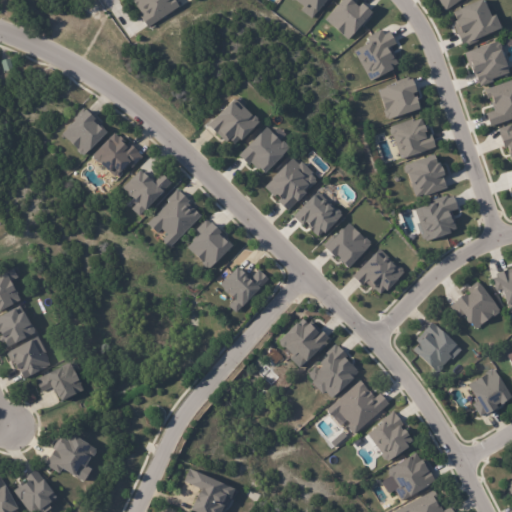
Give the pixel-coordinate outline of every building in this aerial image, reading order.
[(132,0),(173,0),(177,5),(146,26),(138,14),(141,13),(132,0)] [(289,0),(313,17),(325,0),(289,0)] [(340,0),(324,19),(348,40),(370,14),(354,0),(340,0)] [(456,0),(444,9),(437,0),(456,0)] [(500,30),(494,14),(489,16),(483,0),(478,0),(451,10),(455,20),(452,22),(460,44),(500,30)] [(367,80),(398,66),(389,46),(396,43),(388,28),(366,38),(368,43),(353,50),(367,80)] [(465,50),(475,84),(508,74),(498,41),(465,50)] [(14,68),(5,71),(2,60),(11,57),(14,68)] [(418,109),(413,92),(415,91),(411,79),(376,89),(386,119),(418,109)] [(511,79),(484,88),(491,111),(485,113),(489,125),(511,117),(511,79)] [(251,112),(252,113),(255,116),(255,118),(256,119),(238,139),(237,138),(233,143),(227,138),(224,141),(205,124),(228,98),(229,99),(232,96),(251,112)] [(94,118),(91,121),(100,129),(101,128),(105,132),(82,155),(81,154),(79,153),(76,151),(76,149),(60,133),(85,109),(94,118)] [(388,127),(399,159),(434,147),(429,133),(426,135),(419,116),(388,127)] [(511,164),(511,128),(511,129),(510,124),(499,128),(509,165),(511,164)] [(251,163),(248,166),(238,156),(246,148),(244,147),(264,127),(266,128),(268,127),(274,133),(271,135),(279,142),(280,141),(287,147),(261,173),(251,163)] [(126,144),(129,140),(139,150),(138,150),(143,155),(132,166),(127,161),(124,164),(124,167),(122,169),(120,169),(114,175),(109,170),(108,170),(94,156),(94,154),(93,153),(99,146),(98,145),(107,137),(108,137),(114,131),(119,135),(120,133),(123,136),(120,138),(126,144)] [(403,164),(413,198),(445,188),(435,154),(403,164)] [(309,173),(310,173),(313,177),(314,180),(315,181),(308,188),(304,184),(300,189),(303,192),(286,209),(277,200),(279,198),(274,194),(273,195),(263,186),(270,178),(269,177),(283,162),(284,163),(290,156),(297,163),(300,160),(311,171),(309,173)] [(161,170),(172,180),(162,190),(161,189),(139,214),(131,207),(137,200),(130,194),(130,193),(128,191),(128,189),(124,185),(128,180),(128,179),(139,167),(150,176),(153,178),(161,170)] [(187,198),(186,200),(199,213),(168,244),(161,237),(166,232),(160,226),(156,231),(146,221),(167,199),(165,198),(176,187),(187,198)] [(333,206),(336,207),(339,210),(339,213),(322,232),(320,230),(316,235),(308,227),(309,227),(304,222),(302,224),(292,214),(301,205),(300,204),(311,193),(318,199),(320,197),(323,200),(321,203),(322,204),(324,202),(328,206),(331,204),(333,206)] [(424,240),(456,230),(450,211),(456,208),(452,195),(414,207),(424,240)] [(210,223),(219,233),(217,235),(225,242),(225,241),(230,246),(208,269),(207,268),(205,268),(202,265),(202,263),(186,248),(192,242),(200,233),(196,230),(207,220),(210,223)] [(344,269),(324,250),(323,251),(322,250),(322,249),(321,247),(324,244),(321,241),(325,236),(329,239),(346,221),(369,243),(344,269)] [(385,293),(360,269),(380,249),(405,273),(385,293)] [(511,310),(509,311),(506,302),(504,303),(499,288),(495,289),(490,276),(496,274),(495,271),(507,267),(508,270),(511,268),(511,310)] [(243,276),(242,276),(246,280),(256,270),(266,280),(233,313),(227,307),(232,302),(222,291),(223,290),(218,286),(223,281),(222,280),(234,268),(243,276)] [(17,277),(9,282),(13,290),(16,290),(17,293),(17,294),(20,300),(0,310),(0,275),(13,269),(17,277)] [(463,314),(473,329),(498,311),(478,282),(448,304),(457,317),(463,314)] [(24,312),(22,313),(29,324),(32,324),(35,330),(34,332),(35,333),(24,339),(24,338),(17,342),(17,343),(8,348),(6,344),(5,344),(4,343),(3,344),(0,338),(0,315),(20,305),(24,312)] [(328,340),(324,343),(326,345),(317,354),(315,351),(297,370),(287,360),(291,356),(283,349),(281,348),(278,345),(278,343),(277,342),(295,324),(296,325),(302,320),(307,325),(310,322),(328,340)] [(451,360),(449,358),(440,367),(441,367),(441,369),(437,373),(434,372),(433,371),(432,371),(429,368),(428,369),(410,350),(417,345),(415,344),(417,342),(414,340),(425,330),(424,329),(426,327),(427,328),(432,323),(460,351),(451,360)] [(45,352),(42,353),(43,355),(45,355),(46,358),(46,360),(49,365),(23,379),(18,368),(16,369),(12,362),(11,362),(6,353),(36,336),(45,352)] [(358,370),(333,346),(305,376),(330,400),(358,370)] [(60,402),(58,398),(57,399),(51,388),(42,392),(36,379),(45,375),(45,374),(60,367),(60,366),(74,359),(79,369),(72,372),(76,380),(77,379),(78,380),(80,383),(80,385),(82,390),(74,393),(75,395),(60,402)] [(501,404),(501,405),(499,406),(498,404),(494,406),(496,409),(484,415),(478,418),(471,405),(476,403),(466,386),(485,375),(486,376),(485,373),(491,370),(493,370),(509,399),(501,404)] [(374,399),(379,395),(388,405),(352,435),(346,428),(347,426),(337,414),(331,418),(330,417),(328,418),(325,414),(327,413),(324,410),(359,381),(374,399)] [(411,442),(404,447),(405,449),(386,463),(384,461),(383,461),(380,458),(380,455),(381,455),(366,435),(374,429),(373,427),(394,411),(403,425),(398,429),(401,432),(403,431),(411,442)] [(91,466),(83,480),(72,474),(61,468),(60,471),(47,464),(50,458),(49,457),(53,450),(51,449),(59,435),(62,437),(66,430),(72,434),(73,433),(95,447),(95,448),(95,450),(93,454),(90,454),(89,455),(85,463),(91,466)] [(428,468),(426,470),(432,480),(422,485),(422,486),(398,501),(391,489),(395,487),(389,476),(387,476),(385,472),(385,471),(386,471),(385,470),(385,469),(413,452),(418,459),(421,457),(428,468)] [(39,507),(40,509),(36,511),(31,511),(21,497),(19,498),(13,489),(18,486),(17,484),(23,480),(24,481),(28,479),(25,475),(37,468),(44,478),(43,479),(50,491),(52,490),(56,496),(39,507)] [(228,498),(223,496),(220,502),(224,504),(220,511),(193,511),(189,510),(198,489),(187,484),(183,480),(188,469),(232,489),(228,498)] [(13,510),(8,511),(0,511),(0,471),(7,484),(5,485),(17,508),(13,510)] [(441,510),(448,506),(451,511),(393,511),(432,489),(437,497),(432,500),(435,504),(437,503),(441,510)]
